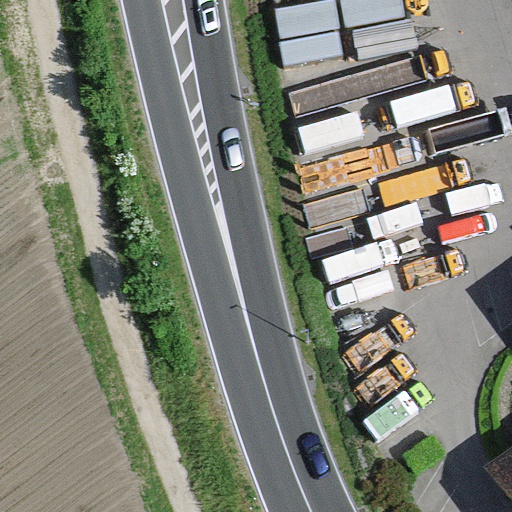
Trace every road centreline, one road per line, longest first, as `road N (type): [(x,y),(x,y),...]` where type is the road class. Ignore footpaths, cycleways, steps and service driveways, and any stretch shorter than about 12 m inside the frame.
road 1 (track): [(189,511),(112,291),(39,0)]
road 2 (primary): [(311,511),(248,326),(173,0)]
road 3 (unknown): [(511,173),(482,200),(449,251),(433,334),(451,435),(500,511)]
road 4 (unknown): [(457,0),(511,114)]
